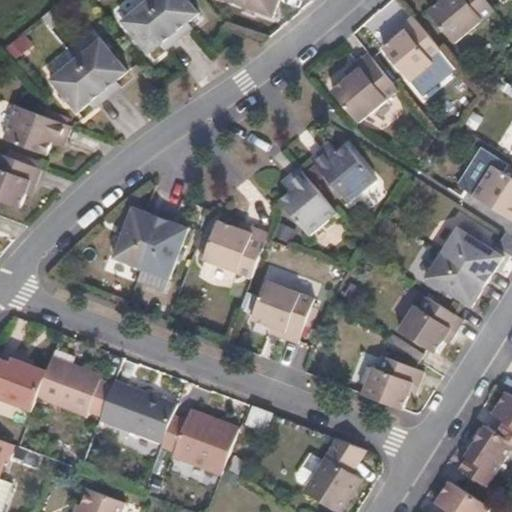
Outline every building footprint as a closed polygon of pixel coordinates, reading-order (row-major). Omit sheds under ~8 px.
[(156,0),(154,2),(187,41),(203,28),(198,22),(210,12),(199,0),(156,0)] [(276,15),(281,0),(235,0),(247,5),(256,7),(276,15)] [(493,4),(489,0),(436,0),(429,7),(455,38),(493,4)] [(187,41),(154,2),(130,22),(141,35),(148,43),(153,50),(166,32),(183,44),(187,41)] [(443,48),(413,12),(398,24),(403,30),(393,37),(385,44),(412,75),(443,48)] [(403,30),(398,24),(389,32),(393,37),(403,30)] [(166,32),(153,50),(158,55),(169,46),(174,52),(183,44),(166,32)] [(148,43),(141,35),(137,37),(144,46),(148,43)] [(109,40),(84,60),(117,100),(130,89),(126,83),(136,75),(126,61),(119,53),(109,40)] [(123,49),(119,53),(126,61),(131,58),(123,49)] [(400,86),(369,50),(353,64),(357,69),(350,75),(334,88),(361,119),(400,86)] [(117,100),(84,60),(59,81),(69,93),(77,102),(88,114),(99,105),(104,110),(117,100)] [(357,69),(353,64),(346,70),(350,75),(357,69)] [(77,102),(69,93),(67,95),(75,105),(77,102)] [(74,125),(49,115),(27,107),(15,140),(56,155),(63,138),(76,142),(80,130),(81,128),(74,125)] [(333,141),(330,144),(337,153),(341,150),(333,141)] [(337,153),(330,144),(316,155),(353,200),(380,178),(350,142),(341,150),(337,153)] [(44,189),(51,171),(11,156),(7,170),(0,167),(0,200),(29,212),(35,196),(38,188),(44,189)] [(474,190),(511,212),(511,169),(493,158),(474,190)] [(317,232),(342,210),(305,166),(292,176),(300,185),(296,189),(287,196),(317,232)] [(288,180),(296,189),(300,185),(292,176),(288,180)] [(41,198),(44,189),(38,188),(35,196),(41,198)] [(123,259),(150,268),(167,218),(142,210),(135,226),(131,238),(123,259)] [(167,218),(150,268),(177,278),(180,279),(187,258),(191,247),(197,229),(167,218)] [(213,260),(259,277),(273,235),(275,231),(257,224),(255,230),(245,227),(227,220),(213,260)] [(247,220),(245,227),(255,230),(257,224),(247,220)] [(445,247),(490,275),(505,250),(486,238),(478,233),(460,222),(445,247)] [(127,236),(131,238),(135,226),(131,225),(127,236)] [(478,233),(486,238),(489,234),(480,229),(478,233)] [(191,247),(187,258),(192,259),(196,248),(191,247)] [(474,301),(490,275),(445,247),(430,272),(448,284),(456,289),(474,301)] [(177,278),(150,268),(145,281),(173,291),(177,278)] [(289,328),(287,334),(305,341),(322,296),(275,280),(262,318),(281,325),(289,328)] [(453,293),(456,289),(448,284),(445,287),(453,293)] [(457,330),(467,313),(431,291),(424,303),(418,300),(404,325),(440,347),(449,334),(452,328),(457,330)] [(278,331),(287,334),(289,328),(281,325),(278,331)] [(453,337),(457,330),(452,328),(449,334),(453,337)] [(376,392),(415,407),(419,392),(422,382),(428,384),(434,367),(396,353),(391,366),(385,364),(376,392)] [(110,416),(120,388),(106,382),(109,377),(60,359),(54,375),(45,399),(93,417),(96,411),(110,416)] [(4,361),(0,369),(0,399),(39,416),(45,399),(54,375),(19,361),(18,366),(4,361)] [(181,417),(185,405),(122,382),(120,388),(110,416),(107,422),(170,445),(181,417)] [(425,394),(428,384),(422,382),(419,392),(425,394)] [(511,440),(511,393),(509,391),(495,413),(507,420),(509,422),(501,434),(511,440)] [(256,423),(273,429),(279,414),(262,407),(256,423)] [(215,425),(218,417),(199,410),(196,418),(215,425)] [(231,475),(234,467),(248,428),(218,417),(215,425),(196,418),(195,421),(181,417),(170,445),(169,448),(183,452),(181,457),(231,475)] [(509,422),(507,420),(498,433),(501,434),(509,422)] [(471,475),(490,488),(511,452),(511,440),(501,434),(498,433),(487,426),(467,458),(470,459),(464,471),(471,475)] [(22,446),(0,437),(0,508),(6,510),(6,511),(13,511),(16,509),(17,504),(15,503),(23,481),(8,476),(14,459),(17,460),(22,446)] [(335,456),(363,473),(377,450),(346,439),(335,456)] [(347,511),(350,511),(360,497),(357,495),(361,487),(365,489),(371,479),(363,473),(335,456),(333,461),(320,453),(306,476),(308,481),(317,486),(315,491),(347,511)] [(449,511),(488,511),(492,506),(463,488),(453,482),(441,503),(451,509),(449,511)] [(357,495),(360,497),(365,489),(361,487),(357,495)] [(133,511),(136,505),(97,489),(90,507),(86,506),(83,511),(133,511)]
